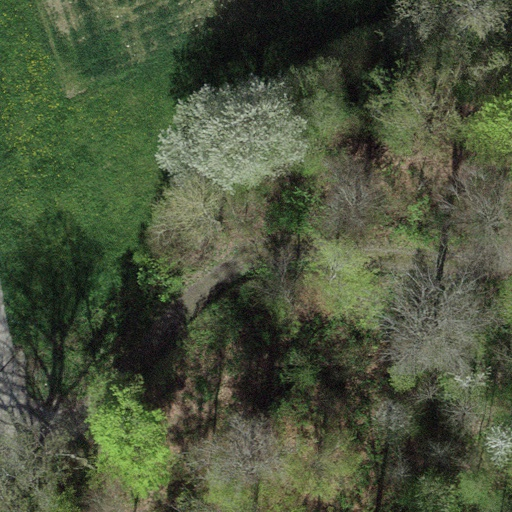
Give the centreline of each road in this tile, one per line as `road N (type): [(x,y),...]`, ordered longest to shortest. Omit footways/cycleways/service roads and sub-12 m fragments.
road 1 (track): [(511,255),(311,246),(245,254),(15,473),(0,507)]
road 2 (residential): [(15,473),(0,346)]
